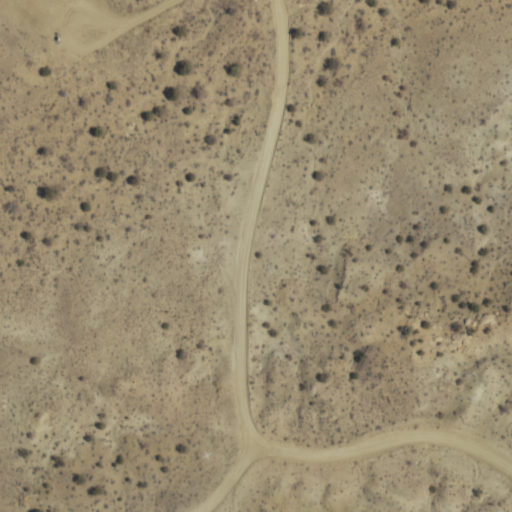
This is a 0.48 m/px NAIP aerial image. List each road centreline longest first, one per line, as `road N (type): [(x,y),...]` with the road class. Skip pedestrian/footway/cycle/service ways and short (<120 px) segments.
road 1 (residential): [(279,0),(283,64),(243,285),(243,395),(257,441),(201,511)]
road 2 (residential): [(257,441),(332,450),(423,428),(511,460)]
